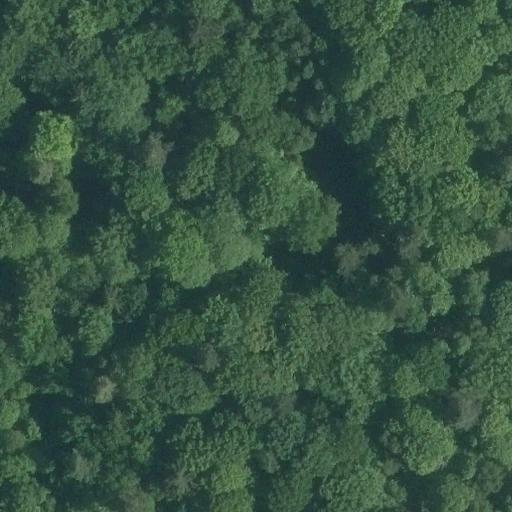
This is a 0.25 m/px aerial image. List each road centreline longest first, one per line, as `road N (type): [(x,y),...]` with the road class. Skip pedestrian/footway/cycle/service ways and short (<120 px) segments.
road 1 (track): [(511,51),(0,207)]
road 2 (track): [(212,511),(142,162)]
road 3 (unknown): [(142,162),(0,140)]
